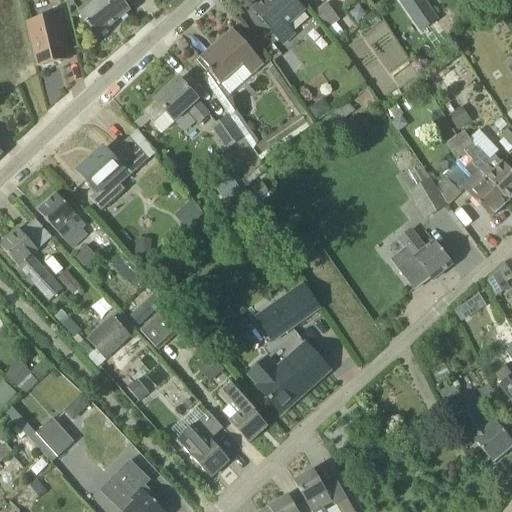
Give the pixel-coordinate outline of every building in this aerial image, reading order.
[(94,0),(78,13),(85,22),(97,38),(130,13),(119,0),(94,0)] [(255,13),(276,37),(282,45),(293,35),(286,27),(303,12),(292,0),(265,0),(268,2),(255,13)] [(326,4),(314,13),(329,31),(336,25),(340,22),(326,4)] [(69,61),(64,41),(59,17),(28,25),(38,68),(69,61)] [(396,87),(418,73),(383,19),(349,40),(378,85),(390,78),(396,87)] [(252,77),(264,66),(232,30),(220,41),(200,59),(211,72),(209,73),(210,74),(203,80),(228,117),(229,116),(245,139),(253,152),(257,143),(251,135),(236,112),(235,114),(232,99),(231,97),(252,77)] [(199,125),(209,116),(210,116),(198,103),(198,102),(179,80),(155,102),(155,103),(143,113),(154,125),(162,134),(174,124),(187,112),(199,125)] [(448,117),(458,132),(472,123),(461,108),(448,117)] [(228,152),(245,139),(229,116),(228,117),(211,129),(228,152)] [(507,203),(511,198),(511,173),(503,164),(502,165),(494,157),(490,161),(477,148),(476,149),(465,134),(456,140),(467,156),(472,164),(477,172),(507,203)] [(131,177),(149,161),(129,139),(110,157),(104,150),(77,174),(96,195),(90,200),(102,213),(125,192),(120,187),(113,180),(125,169),(131,177)] [(458,161),(467,156),(456,140),(448,145),(458,161)] [(490,219),(507,203),(477,172),(472,164),(463,172),(470,180),(461,188),(469,196),(469,197),(490,219)] [(460,194),(446,179),(436,188),(448,206),(460,194)] [(447,206),(431,180),(409,193),(425,219),(447,206)] [(87,236),(81,230),(85,226),(56,195),(38,212),(72,250),(87,236)] [(60,294),(63,290),(33,256),(38,252),(18,230),(0,246),(0,248),(38,289),(51,303),(60,294)] [(432,282),(452,267),(443,255),(444,255),(442,253),(434,244),(426,250),(419,241),(418,242),(410,232),(400,240),(407,249),(391,261),(415,291),(430,279),(432,282)] [(320,310),(303,286),(256,319),(273,343),(320,310)] [(155,293),(144,303),(153,312),(163,302),(155,293)] [(466,317),(485,306),(479,296),(460,306),(466,317)] [(161,312),(137,333),(156,353),(180,332),(161,312)] [(106,361),(136,334),(117,313),(87,341),(106,361)] [(281,416),(328,373),(329,373),(304,346),(277,370),(266,358),(246,376),(281,416)] [(511,347),(505,353),(511,361),(511,364),(495,377),(505,390),(501,393),(511,407),(510,409),(511,411),(511,347)] [(209,355),(194,367),(201,375),(209,368),(217,377),(223,372),(209,355)] [(18,362),(5,375),(17,387),(25,379),(31,374),(18,362)] [(138,380),(129,386),(139,400),(147,395),(138,380)] [(3,383),(0,385),(0,412),(17,395),(3,383)] [(248,445),(250,444),(267,428),(257,416),(260,414),(233,383),(222,392),(238,410),(226,420),(248,445)] [(451,385),(439,393),(445,404),(459,396),(455,390),(455,391),(451,385)] [(482,390),(478,392),(485,409),(497,404),(490,387),(488,388),(482,390)] [(89,405),(81,397),(73,406),(78,410),(84,410),(89,405)] [(487,428),(471,409),(468,412),(463,407),(452,416),(493,464),(511,448),(511,443),(494,422),(487,428)] [(229,462),(209,440),(222,429),(208,413),(177,442),(210,479),(229,462)] [(57,459),(74,444),(52,420),(49,423),(36,435),(52,453),(57,459)] [(150,483),(151,482),(130,462),(111,482),(135,505),(134,505),(133,506),(127,511),(163,511),(156,505),(159,501),(145,488),(147,486),(150,483)] [(325,511),(323,508),(332,503),(313,472),(294,484),(310,511),(325,511)] [(269,509),(271,511),(296,511),(288,498),(269,509)] [(353,511),(347,501),(336,507),(339,511),(353,511)]
